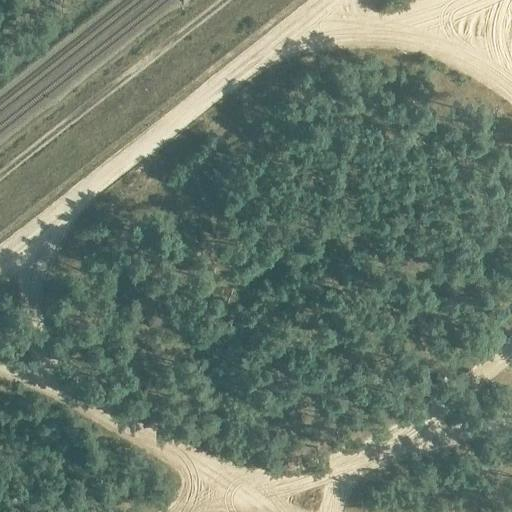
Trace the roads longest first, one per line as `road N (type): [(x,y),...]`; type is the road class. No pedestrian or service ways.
road 1 (track): [(324,0),(0,262)]
road 2 (track): [(511,416),(199,511)]
road 3 (track): [(267,511),(169,445),(0,368)]
road 4 (track): [(0,177),(224,0)]
